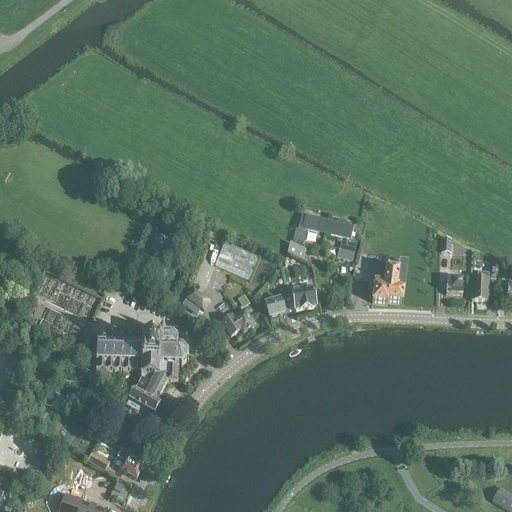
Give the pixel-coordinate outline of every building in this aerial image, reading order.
[(325,235),(328,222),(302,216),(299,229),(296,228),(293,244),(299,247),(298,249),(290,245),(288,256),(303,263),(303,262),(305,263),(307,258),(305,257),(306,252),(301,250),(302,249),(303,249),(307,233),(319,235),(319,233),(325,235)] [(337,224),(328,222),(325,235),(330,236),(330,238),(342,241),(340,251),(339,251),(337,261),(352,264),(357,243),(351,242),(354,228),(346,226),(346,224),(345,221),(339,219),(337,222),(337,224)] [(159,260),(155,269),(164,273),(179,243),(156,232),(146,254),(159,260)] [(453,242),(452,242),(444,241),(443,254),(452,255),(453,242)] [(226,244),(215,268),(248,282),(259,259),(226,244)] [(472,257),(474,264),(484,260),(481,253),(472,257)] [(373,293),(373,297),(372,305),(388,307),(388,304),(402,306),(408,266),(399,265),(398,271),(388,270),(387,269),(387,270),(386,270),(384,282),(379,281),(378,284),(371,283),(369,285),(368,292),(367,293),(368,293),(369,293),(373,293)] [(491,277),(499,278),(499,266),(491,265),(491,277)] [(353,274),(351,282),(359,283),(360,275),(353,274)] [(411,301),(431,301),(431,286),(431,278),(413,277),(413,285),(412,285),(411,301)] [(446,297),(462,298),(464,279),(463,282),(447,280),(446,291),(446,294),(446,297)] [(472,281),(472,303),(488,304),(488,296),(491,296),(491,289),(488,289),(488,281),(472,281)] [(313,289),(311,290),(310,282),(292,285),(293,293),(291,293),(295,312),(316,308),(313,289)] [(184,299),(204,313),(210,305),(191,290),(184,299)] [(269,319),(270,319),(285,314),(281,301),(265,306),(269,319)] [(243,311),(222,326),(231,339),(241,332),(243,336),(255,328),(243,311)] [(96,374),(98,374),(98,373),(105,373),(105,374),(107,374),(107,373),(114,374),(116,374),(123,374),(123,375),(124,375),(124,374),(132,374),(131,375),(133,375),(133,374),(137,375),(137,376),(138,376),(138,377),(137,377),(137,379),(141,379),(141,382),(134,394),(128,404),(130,405),(128,409),(128,408),(127,409),(128,409),(136,414),(137,414),(137,413),(139,410),(152,418),(153,417),(152,417),(153,415),(156,415),(158,411),(157,409),(157,408),(158,407),(155,405),(167,384),(178,384),(178,383),(178,380),(178,379),(178,374),(179,374),(179,373),(178,373),(179,368),(180,368),(181,370),(183,369),(182,367),(186,363),(188,364),(189,362),(187,362),(187,356),(189,355),(188,354),(187,354),(183,350),(183,348),(182,348),(181,350),(177,349),(176,349),(176,348),(177,348),(178,346),(176,346),(177,342),(178,342),(178,340),(176,341),(174,338),(174,336),(173,336),(172,337),(169,337),(169,333),(167,333),(167,334),(161,334),(161,333),(159,333),(155,333),(148,333),(144,333),(142,332),(142,335),(142,337),(143,339),(134,339),(134,338),(133,338),(133,339),(126,339),(126,338),(124,338),(124,339),(117,338),(116,338),(115,338),(108,338),(108,337),(107,337),(107,339),(103,337),(103,336),(101,336),(101,337),(97,340),(96,341),(97,341),(97,346),(96,346),(96,348),(97,348),(97,350),(96,350),(96,352),(96,358),(95,358),(95,360),(96,360),(96,363),(96,364),(96,371),(95,371),(95,372),(96,372),(96,374)] [(76,366),(71,363),(65,372),(70,375),(76,366)] [(68,399),(56,393),(50,390),(43,406),(61,414),(66,402),(68,399)] [(105,473),(110,464),(93,455),(88,464),(105,473)] [(129,459),(129,460),(126,458),(122,467),(124,468),(119,477),(136,486),(141,476),(144,475),(146,471),(145,469),(145,468),(129,459)] [(4,478),(3,481),(0,480),(0,478),(1,476),(0,476),(0,511),(10,511),(13,506),(0,500),(1,498),(2,498),(9,482),(10,480),(4,478)] [(113,505),(125,510),(133,490),(117,483),(109,501),(114,503),(113,505)] [(492,503),(508,511),(511,511),(511,496),(500,489),(492,503)] [(108,511),(69,494),(60,511),(108,511)]
